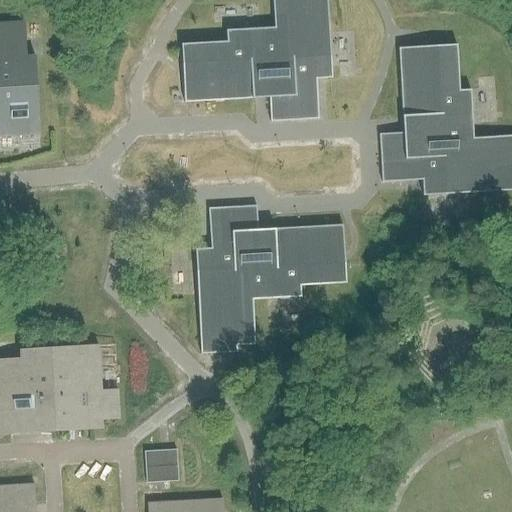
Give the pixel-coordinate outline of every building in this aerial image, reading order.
[(226,42),(181,45),(182,66),(187,66),(188,76),(182,76),(184,103),(255,99),(254,92),(268,91),(270,123),(318,120),(317,93),(310,94),(309,80),(324,80),(332,79),(331,67),(329,32),(327,0),(272,0),(273,3),(274,28),(226,31),(226,42)] [(0,137),(39,135),(34,57),(26,57),(24,22),(0,23),(0,137)] [(410,133),(379,135),(381,183),(408,181),(408,175),(421,174),(422,189),(422,196),(435,196),(469,194),(511,191),(511,136),(473,139),(472,127),(470,90),(459,91),(456,45),(435,47),(435,52),(425,53),(425,47),(398,49),(402,120),(409,119),(410,133)] [(201,249),(194,250),(197,294),(200,355),(228,353),(227,347),(236,346),(255,345),(252,300),(266,300),(301,298),(300,286),(345,284),(344,262),(339,263),(338,253),(344,253),(342,226),(271,230),(272,237),(258,237),(256,206),(208,209),(209,236),(216,235),(217,248),(201,249)] [(119,419),(117,390),(100,391),(97,346),(19,350),(19,359),(0,359),(0,435),(68,431),(68,424),(81,423),(81,430),(101,429),(101,420),(119,419)] [(175,450),(168,451),(160,451),(144,452),(145,468),(176,466),(175,450)] [(146,483),(169,482),(177,482),(176,466),(145,468),(145,483),(146,483)] [(0,511),(35,511),(33,485),(0,486),(0,511)] [(222,511),(222,500),(147,504),(147,511),(222,511)]
